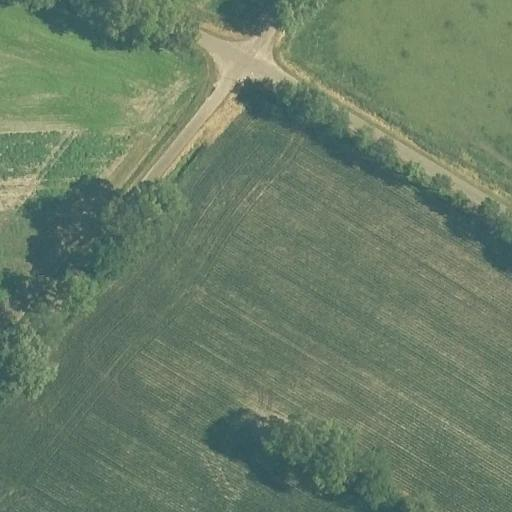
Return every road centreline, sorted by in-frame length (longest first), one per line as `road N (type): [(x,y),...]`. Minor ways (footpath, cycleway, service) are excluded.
road 1 (unclassified): [(0,371),(245,60)]
road 2 (unclassified): [(511,222),(245,60)]
road 3 (unclassified): [(245,60),(92,0)]
